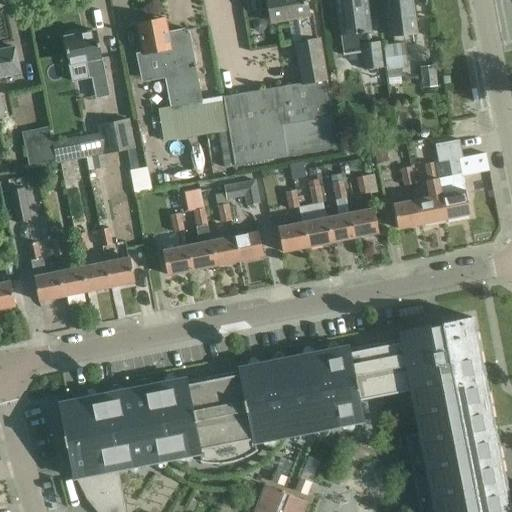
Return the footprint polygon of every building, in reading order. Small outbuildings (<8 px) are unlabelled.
[(222,96),(234,166),(338,148),(319,39),(317,39),(312,14),(308,15),(305,0),(267,0),(271,22),(296,18),(300,42),(295,43),(302,83),(222,96)] [(362,52),(364,69),(383,66),(379,41),(370,42),(368,30),(370,30),(366,0),(335,0),(343,55),(362,52)] [(383,0),(387,35),(416,32),(412,0),(383,0)] [(225,167),(234,166),(222,96),(200,100),(194,67),(187,29),(166,33),(163,17),(137,22),(143,52),(135,53),(141,82),(166,77),(172,106),(158,109),(163,140),(219,131),(225,167)] [(255,19),(252,23),(252,29),(257,32),(263,32),(266,27),(265,21),(261,18),(255,19)] [(95,31),(63,37),(68,66),(86,62),(89,78),(91,78),(95,99),(109,97),(105,74),(102,74),(100,59),(101,59),(95,31)] [(388,77),(402,74),(401,68),(407,67),(404,42),(383,45),(388,77)] [(0,49),(0,77),(19,73),(14,47),(0,49)] [(420,67),(423,88),(437,86),(434,65),(420,67)] [(98,127),(103,154),(104,154),(135,148),(129,121),(98,127)] [(78,137),(52,142),(56,161),(56,163),(59,163),(72,160),(82,158),(78,137)] [(52,144),(38,146),(41,164),(55,162),(52,144)] [(439,149),(441,161),(448,160),(451,176),(450,176),(453,192),(441,194),(446,219),(452,218),(452,221),(461,219),(461,216),(469,214),(458,158),(461,157),(458,145),(439,149)] [(385,147),(373,149),(376,164),(388,161),(385,147)] [(103,154),(86,158),(88,170),(106,167),(104,154),(103,154)] [(468,159),(467,159),(470,176),(489,172),(485,154),(468,157),(468,159)] [(429,197),(417,199),(422,224),(428,222),(429,226),(438,224),(437,221),(446,219),(441,194),(435,162),(423,164),(429,197)] [(133,192),(152,190),(149,166),(130,168),(133,192)] [(400,169),(404,186),(415,184),(411,166),(400,169)] [(367,176),(355,178),(359,194),(370,192),(367,176)] [(287,203),(288,209),(299,207),(296,190),(291,191),(288,177),(270,181),(275,206),(287,203)] [(224,185),(225,193),(227,199),(244,196),(245,205),(259,202),(255,180),(224,185)] [(333,182),(331,182),(334,199),(335,199),(345,197),(346,197),(343,180),(342,180),(333,182)] [(308,187),(312,205),(323,202),(320,185),(308,187)] [(24,189),(10,192),(16,223),(31,220),(24,189)] [(215,195),(220,223),(231,220),(227,199),(225,193),(215,195)] [(422,224),(417,199),(392,204),(397,229),(422,224)] [(215,265),(210,241),(211,241),(204,208),(193,210),(199,243),(186,246),(191,270),(215,265)] [(349,213),(354,237),(378,233),(373,208),(349,213)] [(180,213),(169,215),(173,233),(184,230),(180,213)] [(354,237),(349,213),(325,218),(330,242),(354,237)] [(301,222),(306,247),(330,242),(325,218),(301,222)] [(301,222),(277,227),(282,252),(306,247),(301,222)] [(98,230),(101,247),(113,244),(109,227),(98,230)] [(85,232),(74,235),(78,252),(88,250),(85,232)] [(258,232),(233,237),(238,261),(263,256),(258,232)] [(54,257),(65,254),(62,237),(50,239),(54,257)] [(210,241),(215,265),(238,261),(233,237),(211,241),(210,241)] [(27,244),(34,281),(38,301),(62,296),(57,272),(45,275),(42,257),(41,257),(37,242),(27,244)] [(163,255),(167,275),(191,270),(186,246),(162,251),(163,255)] [(105,263),(110,286),(134,282),(129,258),(105,263)] [(81,267),(86,291),(110,286),(105,263),(81,267)] [(62,296),(86,291),(81,267),(57,272),(62,296)] [(10,283),(0,284),(0,308),(15,306),(10,283)] [(509,511),(470,316),(441,322),(400,330),(399,331),(401,338),(349,348),(348,346),(237,368),(238,370),(186,381),(186,379),(88,398),(58,404),(72,476),(72,478),(75,477),(87,499),(98,511),(97,511),(509,511)]
